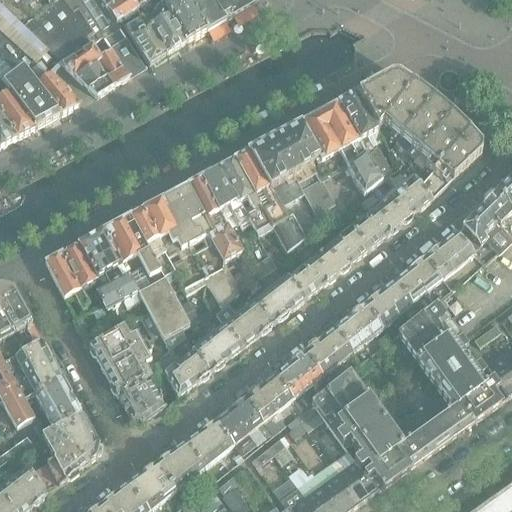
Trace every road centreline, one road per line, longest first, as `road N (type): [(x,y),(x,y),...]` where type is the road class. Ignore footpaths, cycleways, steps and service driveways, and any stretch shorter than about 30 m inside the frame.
road 1 (residential): [(130,465),(396,264),(511,162)]
road 2 (residential): [(20,262),(431,34)]
road 3 (residential): [(318,0),(0,173)]
road 4 (residential): [(130,465),(20,262)]
road 5 (residential): [(511,433),(403,511)]
